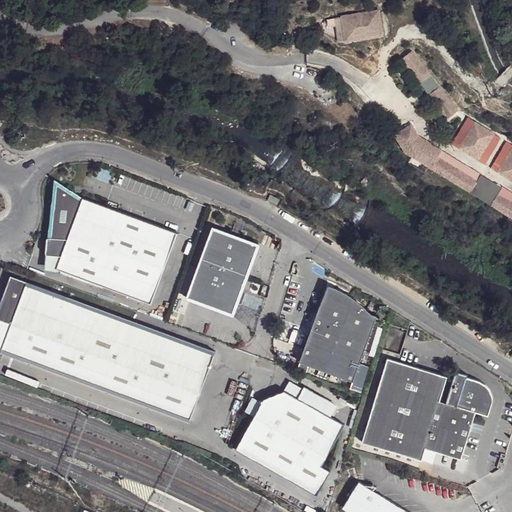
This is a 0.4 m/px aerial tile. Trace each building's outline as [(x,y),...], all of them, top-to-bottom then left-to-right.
[(378,10),(341,16),(345,40),(382,35),(378,10)] [(458,110),(412,50),(401,59),(447,118),(458,110)] [(474,122),(458,148),(478,160),(494,134),(474,122)] [(406,126),(393,134),(403,150),(424,163),(435,146),(419,136),(414,128),(406,126)] [(435,146),(424,163),(431,167),(438,156),(442,150),(435,146)] [(511,147),(497,171),(511,180),(511,147)] [(438,156),(431,167),(511,217),(511,201),(498,193),(501,187),(494,183),(492,185),(484,180),(482,183),(477,180),(438,156)] [(477,180),(482,183),(484,180),(492,185),(494,183),(485,178),(480,174),(477,180)] [(370,182),(367,176),(365,177),(360,182),(365,186),(370,182)] [(151,303),(178,232),(83,196),(82,198),(73,196),(74,192),(65,191),(66,186),(57,185),(51,236),(47,235),(45,252),(61,254),(56,267),(151,303)] [(283,198),(274,193),(269,202),(278,207),(283,198)] [(258,245),(211,227),(186,297),(233,315),(258,245)] [(61,254),(45,252),(43,265),(56,267),(61,254)] [(18,284),(21,277),(11,274),(8,281),(18,284)] [(95,386),(119,315),(21,277),(18,284),(8,281),(0,302),(0,312),(13,317),(1,350),(95,386)] [(327,284),(299,361),(352,381),(376,315),(370,313),(365,308),(351,296),(341,290),(330,285),(327,284)] [(13,317),(0,312),(0,349),(1,350),(13,317)] [(189,421),(215,351),(119,315),(95,386),(189,421)] [(387,358),(362,442),(421,460),(425,448),(436,451),(461,458),(475,411),(488,415),(492,400),(492,398),(491,392),(487,386),(484,383),(480,380),(466,376),(467,374),(455,370),(446,402),(439,400),(447,376),(387,358)] [(302,386),(298,397),(332,411),(337,401),(302,386)] [(264,398),(236,449),(316,494),(330,471),(321,465),(344,424),(284,390),(264,398)] [(425,448),(421,460),(432,463),(436,451),(425,448)] [(408,511),(359,482),(343,507),(350,511),(408,511)]
